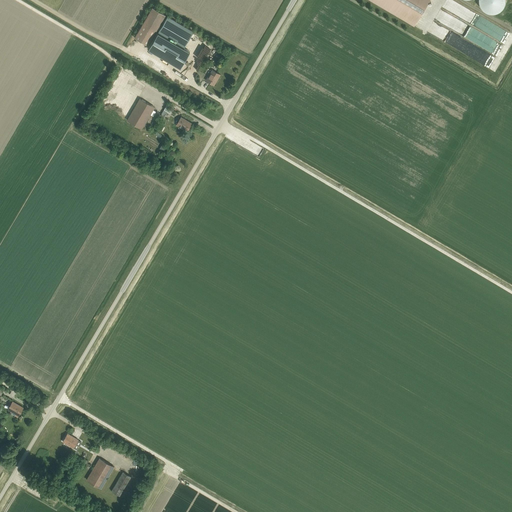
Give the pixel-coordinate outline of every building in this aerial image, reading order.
[(369,0),(413,25),(428,0),(369,0)] [(165,15),(152,8),(134,38),(147,46),(165,15)] [(167,17),(158,32),(162,35),(184,48),(193,32),(167,17)] [(162,35),(158,32),(157,33),(148,49),(180,68),(190,52),(184,48),(162,35)] [(214,85),(220,75),(212,70),(206,81),(214,85)] [(119,113),(129,90),(119,86),(109,109),(119,113)] [(142,129),(154,108),(140,99),(127,120),(142,129)] [(187,132),(191,124),(181,117),(176,125),(187,132)] [(17,417),(23,408),(13,401),(12,403),(10,402),(9,405),(10,406),(8,409),(11,411),(10,413),(17,417)] [(72,447),(77,439),(67,434),(63,442),(72,447)] [(101,488),(114,467),(99,458),(87,479),(101,488)] [(111,491),(119,496),(130,477),(122,472),(111,491)]
